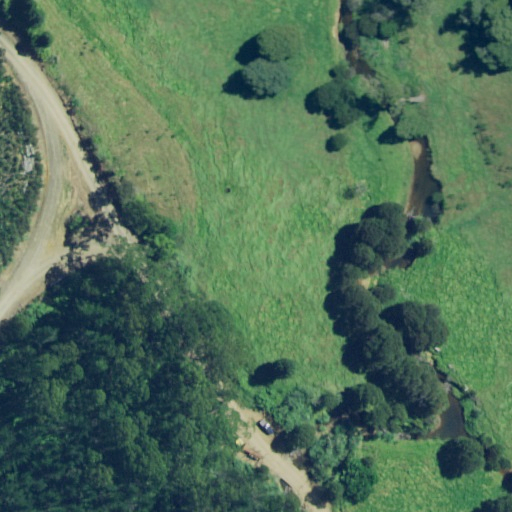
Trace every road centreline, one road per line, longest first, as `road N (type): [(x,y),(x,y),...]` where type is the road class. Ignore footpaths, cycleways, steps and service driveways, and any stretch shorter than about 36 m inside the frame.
road 1 (track): [(324,511),(224,397),(154,269),(133,254),(71,250),(23,274),(0,304)]
road 2 (unclassified): [(57,257),(47,229),(55,149),(49,120),(0,31)]
